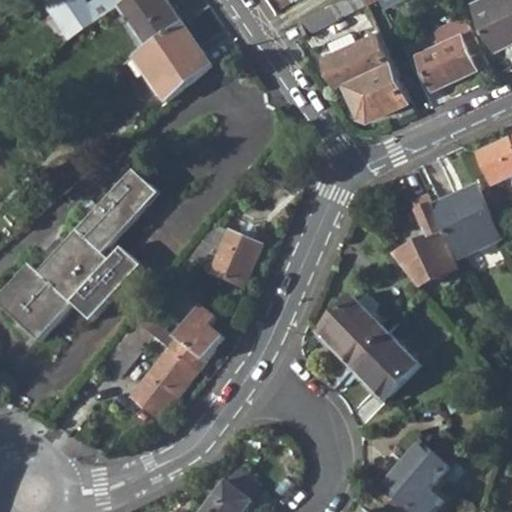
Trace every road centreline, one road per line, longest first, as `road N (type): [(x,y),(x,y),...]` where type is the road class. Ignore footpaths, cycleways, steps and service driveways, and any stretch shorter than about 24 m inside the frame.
road 1 (residential): [(259,362),(205,435),(175,459),(100,490),(63,491)]
road 2 (residential): [(342,168),(259,362)]
road 3 (residential): [(342,168),(236,0)]
road 4 (residential): [(314,511),(339,466),(329,419),(259,362)]
road 5 (residential): [(511,95),(342,168)]
